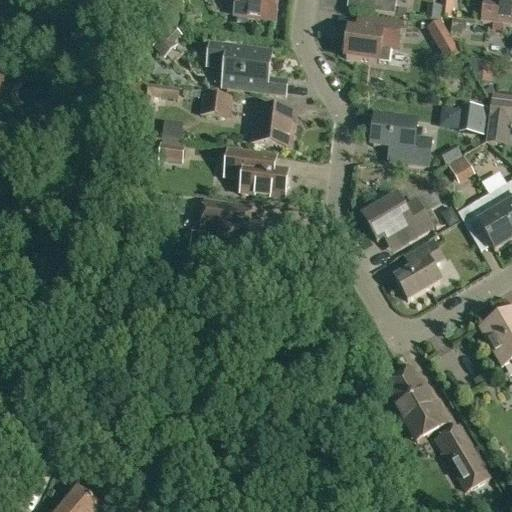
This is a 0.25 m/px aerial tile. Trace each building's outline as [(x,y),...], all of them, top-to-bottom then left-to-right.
[(236,0),(234,18),(275,23),(278,0),(236,0)] [(359,0),(368,1),(367,13),(395,17),(396,0),(359,0)] [(454,0),(444,0),(443,7),(443,9),(442,19),(452,21),(454,0)] [(511,0),(502,0),(501,12),(484,10),(482,24),(511,28),(511,0)] [(398,9),(397,17),(405,18),(406,10),(398,9)] [(389,65),(391,51),(398,52),(401,26),(354,20),(353,32),(349,32),(345,60),(389,65)] [(461,57),(441,23),(427,31),(448,65),(461,57)] [(182,39),(174,30),(152,49),(159,57),(182,39)] [(226,71),(223,90),(266,96),(271,54),(211,46),(208,69),(226,71)] [(476,81),(491,84),(493,66),(465,63),(476,81)] [(143,89),(140,111),(150,113),(151,100),(177,104),(178,94),(143,89)] [(183,94),(183,101),(199,103),(200,97),(183,94)] [(204,97),(202,117),(229,121),(232,101),(204,97)] [(73,99),(51,103),(58,135),(70,132),(80,130),(73,99)] [(509,117),(511,117),(511,104),(491,102),(490,110),(487,136),(486,145),(505,148),(509,117)] [(462,133),(487,136),(490,110),(465,107),(462,133)] [(292,115),(255,110),(253,125),(255,125),(253,145),(291,150),(295,125),(291,125),(292,115)] [(388,163),(406,166),(428,168),(432,143),(414,140),(416,125),(405,124),(405,121),(402,118),(395,117),(392,120),(392,122),(376,120),(372,147),(390,149),(388,163)] [(161,141),(180,143),(182,129),(163,126),(161,141)] [(80,130),(70,132),(72,141),(75,140),(76,145),(84,143),(80,130)] [(130,137),(127,162),(148,165),(151,140),(130,137)] [(9,184),(32,179),(81,168),(76,145),(75,140),(72,141),(3,156),(9,184)] [(158,163),(182,166),(184,150),(160,147),(158,163)] [(458,148),(441,158),(447,168),(464,158),(458,148)] [(243,182),(241,196),(284,202),(286,191),(289,189),(290,182),(287,179),(288,175),(274,173),(276,159),(229,153),(225,179),(243,182)] [(148,165),(127,162),(124,186),(145,189),(148,165)] [(489,198),(511,236),(511,184),(500,192),(489,198)] [(133,211),(150,213),(183,217),(185,202),(152,198),(135,196),(133,211)] [(495,254),(511,244),(511,236),(489,198),(479,204),(458,216),(471,237),(481,231),(495,254)] [(390,255),(407,245),(432,231),(416,203),(404,210),(397,199),(363,219),(377,244),(382,241),(390,255)] [(263,229),(248,227),(250,211),(205,205),(201,232),(211,233),(208,255),(217,256),(217,255),(258,260),(259,257),(263,254),(264,246),(261,242),(263,229)] [(454,215),(451,209),(440,215),(449,229),(457,225),(459,223),(454,215)] [(404,261),(410,272),(395,281),(408,304),(442,284),(433,269),(443,263),(433,245),(404,261)] [(224,297),(211,305),(217,314),(229,306),(224,297)] [(511,313),(481,332),(503,370),(511,364),(511,313)] [(128,315),(106,333),(114,342),(135,324),(128,315)] [(444,429),(432,408),(435,406),(426,390),(423,392),(412,372),(384,388),(396,408),(394,409),(403,425),(405,424),(417,444),(444,429)] [(459,429),(436,442),(440,449),(451,467),(453,465),(455,469),(453,470),(465,492),(467,495),(490,481),(473,453),(471,449),(459,429)] [(107,506),(98,497),(92,504),(79,492),(63,511),(64,511),(98,511),(100,510),(102,511),(107,506)]
